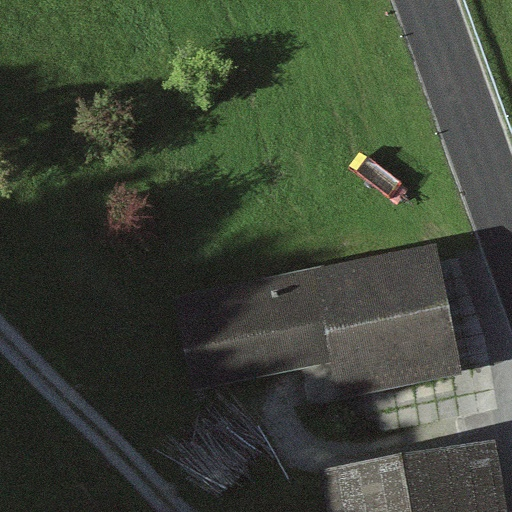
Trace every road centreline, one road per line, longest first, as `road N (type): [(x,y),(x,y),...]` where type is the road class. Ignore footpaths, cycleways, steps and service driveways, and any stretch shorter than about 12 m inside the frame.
road 1 (tertiary): [(426,0),(511,238)]
road 2 (track): [(0,331),(163,511)]
